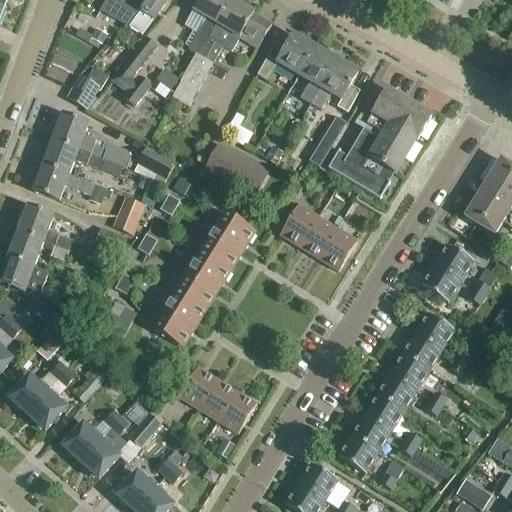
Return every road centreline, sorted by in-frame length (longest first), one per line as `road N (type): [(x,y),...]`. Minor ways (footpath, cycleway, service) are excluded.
road 1 (residential): [(236,511),(490,97)]
road 2 (unclassified): [(490,97),(316,0)]
road 3 (residential): [(49,0),(0,132)]
